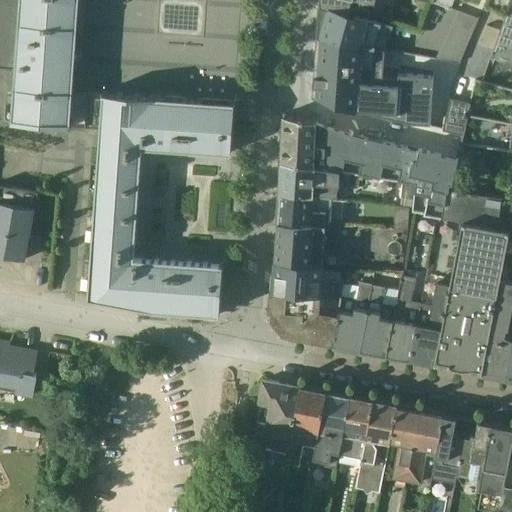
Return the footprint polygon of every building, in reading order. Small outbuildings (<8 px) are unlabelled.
[(71,86),(77,0),(0,0),(0,66),(14,68),(11,116),(68,120),(70,94),(71,86)] [(319,0),(317,31),(349,38),(353,8),(349,7),(319,0)] [(319,0),(349,7),(349,4),(372,9),(373,0),(319,0)] [(511,0),(484,0),(507,10),(511,0)] [(511,0),(507,10),(500,28),(492,47),(491,48),(511,54),(511,0)] [(435,54),(459,58),(478,14),(456,5),(435,54)] [(478,41),(492,47),(500,28),(485,22),(478,41)] [(315,66),(366,77),(367,59),(348,58),(349,38),(317,31),(315,66)] [(366,77),(315,66),(313,92),(328,93),(328,101),(333,105),(341,106),(348,102),(348,101),(359,102),(359,101),(387,107),(386,111),(390,111),(385,137),(315,122),(313,162),(339,166),(420,179),(449,184),(455,154),(457,155),(457,153),(460,138),(462,129),(452,127),(447,152),(437,151),(441,133),(434,132),(437,119),(441,120),(447,93),(366,77)] [(70,94),(233,106),(232,109),(233,109),(234,97),(71,86),(70,94)] [(511,146),(511,118),(466,110),(469,97),(448,93),(442,125),(452,127),(462,129),(460,138),(473,140),(511,146)] [(232,109),(233,106),(70,94),(68,120),(100,123),(88,292),(152,305),(219,309),(222,258),(134,252),(142,142),(231,148),(233,109),(232,109)] [(281,157),(313,162),(315,122),(316,114),(283,109),(281,157)] [(460,138),(457,153),(471,155),(473,140),(460,138)] [(313,162),(281,157),(279,187),(324,190),(326,179),(339,181),(339,166),(313,162)] [(402,179),(400,194),(417,196),(419,181),(402,179)] [(511,194),(449,184),(420,179),(415,208),(462,216),(509,224),(511,224),(511,194)] [(24,255),(25,255),(30,230),(27,230),(34,191),(37,192),(38,188),(0,181),(0,247),(24,253),(24,255)] [(324,190),(279,187),(277,217),(324,220),(329,220),(331,191),(324,190)] [(409,203),(394,202),(392,222),(407,224),(409,203)] [(481,367),(499,274),(509,224),(462,216),(450,281),(436,355),(442,357),(444,358),(447,360),(450,361),(454,362),(458,363),(462,364),(466,364),(470,364),(470,360),(480,361),(480,364),(479,367),(481,367)] [(324,220),(277,217),(274,256),(321,259),(324,220)] [(272,286),(340,291),(342,278),(343,274),(321,271),(321,259),(274,256),(274,267),(273,267),(272,286)] [(386,349),(411,354),(421,300),(411,297),(415,273),(402,270),(399,285),(386,349)] [(481,367),(504,372),(511,333),(505,331),(506,323),(508,324),(511,302),(511,276),(499,274),(481,367)] [(333,339),(360,344),(373,280),(360,277),(359,281),(342,278),(340,291),(333,339)] [(435,359),(436,355),(450,281),(437,278),(432,302),(421,300),(411,354),(435,359)] [(360,344),(386,349),(399,285),(373,280),(360,344)] [(288,330),(333,339),(340,291),(272,286),(271,308),(288,330)] [(0,384),(33,392),(38,370),(34,369),(37,346),(9,341),(14,330),(13,329),(9,337),(0,335),(0,384)] [(287,458),(300,381),(264,374),(254,438),(256,439),(255,444),(266,446),(263,464),(286,468),(287,458)] [(315,442),(326,386),(300,381),(287,458),(300,460),(304,440),(315,442)] [(339,450),(349,391),(326,386),(315,442),(312,453),(314,453),(313,458),(336,462),(339,450)] [(361,454),(372,395),(349,391),(339,450),(361,454)] [(385,460),(396,400),(372,395),(361,454),(355,482),(364,484),(367,488),(372,485),(380,487),(385,460)] [(406,477),(420,404),(396,400),(385,460),(394,462),(392,474),(406,477)] [(435,452),(443,409),(420,404),(406,477),(421,480),(427,450),(435,452)] [(456,471),(463,431),(456,429),(457,425),(453,425),(456,411),(443,409),(435,452),(432,467),(456,471)] [(481,475),(491,418),(477,416),(475,429),(471,428),(470,432),(463,431),(456,471),(481,475)] [(502,490),(504,482),(511,437),(511,422),(491,418),(481,475),(479,486),(502,490)] [(511,483),(504,482),(502,490),(497,511),(510,511),(511,502),(511,483)]
